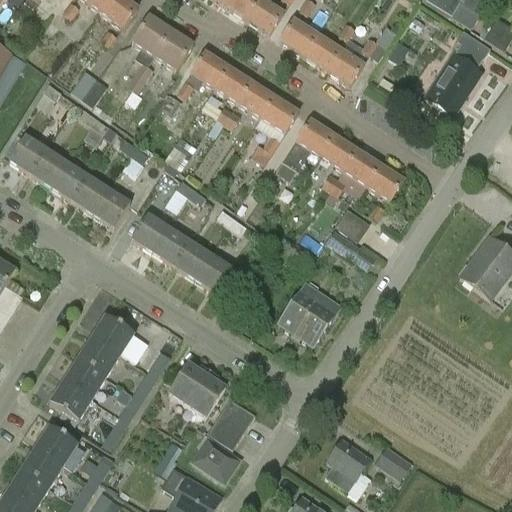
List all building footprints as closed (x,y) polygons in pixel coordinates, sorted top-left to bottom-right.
[(43,0),(25,0),(37,9),(43,0)] [(76,0),(97,17),(109,0),(76,0)] [(119,33),(134,12),(117,0),(109,0),(97,17),(119,33)] [(206,0),(221,10),(227,0),(206,0)] [(254,0),(227,0),(221,10),(245,25),(259,3),(254,0)] [(282,0),(280,4),(289,9),(294,0),(282,0)] [(460,5),(451,0),(428,0),(425,5),(450,21),(460,5)] [(28,3),(19,14),(28,20),(36,9),(28,3)] [(259,3),(245,25),(268,40),(282,18),(259,3)] [(298,15),(307,21),(314,10),(305,4),(298,15)] [(461,4),(451,22),(470,33),(481,16),(461,4)] [(69,9),(62,19),(70,25),(77,15),(69,9)] [(146,72),(152,63),(170,36),(147,21),(129,48),(140,55),(134,64),(146,72)] [(292,24),(278,46),(302,61),(316,40),(292,24)] [(503,57),(511,43),(501,37),(505,30),(495,24),(483,45),(503,57)] [(345,30),(338,41),(346,46),(353,35),(345,30)] [(174,78),(192,51),(170,36),(152,63),(174,78)] [(107,37),(99,47),(107,53),(115,43),(107,37)] [(455,47),(459,50),(481,64),(482,65),(489,55),(462,37),(455,47)] [(384,38),(370,62),(377,67),(392,42),(384,38)] [(316,40),(302,61),(325,77),(339,55),(316,40)] [(368,44),(360,56),(369,61),(376,50),(368,44)] [(474,75),(481,64),(459,50),(452,61),(451,60),(423,104),(452,122),(480,79),(474,75)] [(0,106),(24,67),(0,52),(0,106)] [(339,55),(325,77),(349,92),(363,70),(340,55),(339,55)] [(203,58),(189,80),(212,94),(227,73),(203,58)] [(140,70),(133,81),(143,88),(151,76),(140,70)] [(212,94),(236,109),(250,88),(227,73),(212,94)] [(70,97),(80,105),(95,85),(85,77),(70,97)] [(482,116),(502,87),(489,78),(469,106),(482,116)] [(133,81),(126,93),(136,99),(143,88),(133,81)] [(106,92),(95,85),(80,105),(91,113),(106,92)] [(185,105),(192,94),(184,88),(177,99),(185,105)] [(236,109),(259,125),(273,103),(250,88),(236,109)] [(60,99),(48,90),(42,98),(54,107),(60,99)] [(181,109),(170,102),(161,116),(172,123),(181,109)] [(273,103),(259,125),(283,140),(297,118),(293,116),(273,103)] [(223,113),(216,125),(223,130),(231,118),(223,113)] [(78,124),(90,133),(95,125),(84,116),(78,124)] [(238,123),(231,118),(223,130),(231,135),(238,123)] [(107,133),(95,125),(90,133),(82,144),(95,152),(101,142),(109,147),(115,139),(107,134),(107,133)] [(309,126),(275,178),(288,187),(309,156),(318,162),(332,141),(309,126)] [(318,162),(341,177),(355,156),(332,141),(318,162)] [(7,167),(27,180),(43,155),(23,142),(7,167)] [(186,147),(180,143),(164,165),(172,170),(186,147)] [(263,170),(278,148),(269,143),(262,154),(257,151),(250,162),(263,170)] [(123,146),(118,153),(130,162),(135,154),(123,146)] [(135,154),(130,162),(141,170),(147,162),(135,154)] [(27,180),(48,193),(56,182),(64,169),(44,156),(43,155),(27,180)] [(355,156),(341,177),(364,192),(379,171),(355,156)] [(173,182),(178,175),(168,168),(163,176),(173,182)] [(56,182),(48,193),(69,207),(85,182),(64,169),(56,182)] [(379,171),(364,192),(388,207),(402,186),(379,171)] [(321,193),(328,198),(337,186),(329,181),(321,193)] [(85,182),(69,207),(90,220),(106,196),(85,182)] [(337,186),(328,198),(336,203),(344,191),(337,186)] [(181,187),(175,195),(187,204),(193,195),(181,187)] [(204,204),(193,195),(187,204),(199,212),(204,204)] [(113,235),(128,210),(106,196),(90,220),(113,235)] [(383,216),(374,211),(367,222),(376,227),(383,216)] [(215,224),(227,233),(233,225),(221,216),(215,224)] [(368,232),(346,217),(334,234),(356,249),(368,232)] [(130,246),(151,259),(167,234),(146,221),(130,246)] [(245,233),(233,225),(227,233),(239,241),(245,233)] [(151,259),(171,272),(187,247),(167,234),(151,259)] [(325,248),(353,267),(361,255),(334,236),(325,248)] [(288,251),(293,245),(286,239),(281,246),(288,251)] [(486,242),(457,282),(489,305),(511,274),(511,258),(511,260),(486,242)] [(187,247),(171,272),(192,286),(201,272),(208,261),(187,247)] [(230,275),(208,261),(201,272),(192,286),(214,300),(230,275)] [(0,297),(4,291),(14,276),(13,275),(13,276),(0,267),(0,297)] [(338,312),(305,290),(277,331),(311,353),(338,312)] [(4,291),(0,297),(0,302),(15,312),(22,303),(4,291)] [(0,315),(9,322),(15,312),(0,302),(0,315)] [(0,329),(3,331),(9,322),(0,315),(0,329)] [(90,343),(119,362),(133,340),(104,321),(90,343)] [(90,343),(76,364),(106,383),(119,362),(90,343)] [(160,357),(150,372),(160,378),(170,363),(160,357)] [(76,364),(62,386),(92,405),(106,383),(76,364)] [(205,424),(224,393),(209,384),(212,379),(206,375),(203,380),(187,370),(168,401),(205,424)] [(62,386),(48,408),(78,427),(92,405),(62,386)] [(132,400),(142,407),(151,392),(141,386),(132,400)] [(123,415),(133,421),(142,407),(132,400),(123,415)] [(223,413),(249,429),(254,420),(229,404),(223,413)] [(217,422),(243,438),(249,429),(223,413),(217,422)] [(212,430),(237,447),(243,438),(217,422),(212,430)] [(114,429),(104,444),(114,450),(124,435),(114,429)] [(206,439),(232,456),(237,447),(212,430),(206,439)] [(47,432),(33,454),(63,473),(77,450),(47,432)] [(201,454),(192,467),(222,488),(238,465),(203,442),(197,451),(201,454)] [(324,482),(357,504),(370,485),(360,478),(369,465),(341,446),(326,468),(332,472),(324,482)] [(409,469),(386,453),(375,470),(390,480),(386,486),(394,491),(409,469)] [(19,475),(49,494),(63,473),(33,454),(19,475)] [(90,480),(100,486),(109,471),(99,465),(90,480)] [(168,511),(215,511),(221,503),(171,474),(160,494),(174,503),(168,511)] [(5,497),(29,511),(37,511),(49,494),(19,475),(5,497)] [(81,494),(72,509),(76,511),(83,511),(91,500),(81,494)] [(0,505),(0,511),(29,511),(5,497),(0,505)] [(101,499),(92,511),(106,511),(111,505),(101,499)] [(314,511),(301,503),(294,511),(314,511)]
